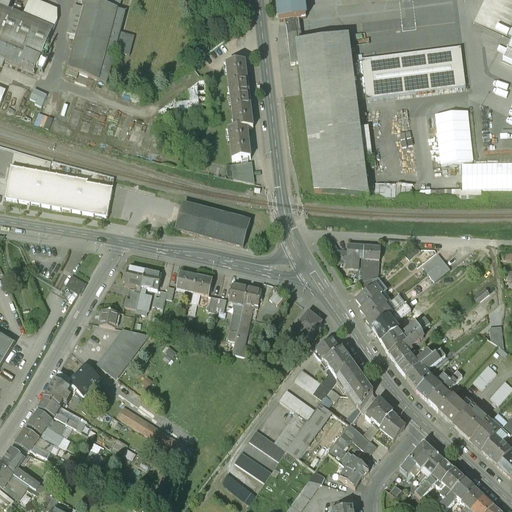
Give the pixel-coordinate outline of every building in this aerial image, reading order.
[(0,0),(0,61),(34,76),(42,59),(47,61),(50,52),(45,50),(58,24),(57,13),(31,1),(23,20),(9,14),(14,0),(0,0)] [(82,0),(85,1),(67,71),(107,86),(115,54),(129,58),(134,38),(120,35),(125,14),(118,11),(121,0),(82,0)] [(276,0),(279,23),(306,20),(303,0),(276,0)] [(22,10),(15,7),(12,13),(19,16),(22,10)] [(225,14),(215,14),(216,22),(226,22),(225,14)] [(348,38),(301,45),(300,39),(292,40),(290,41),(290,44),(292,44),(293,47),(292,47),(294,66),(298,65),(314,195),(368,199),(348,38)] [(460,50),(361,62),(366,102),(465,90),(460,50)] [(244,64),(226,66),(229,85),(234,131),(228,132),(232,161),(250,159),(246,130),(252,129),(247,88),(244,64)] [(204,83),(158,117),(160,125),(207,118),(204,83)] [(502,112),(511,89),(496,84),(488,107),(502,112)] [(47,97),(34,92),(30,101),(36,104),(35,106),(41,109),(47,97)] [(47,130),(52,119),(38,114),(34,125),(47,130)] [(195,158),(154,150),(151,163),(165,167),(192,172),(195,158)] [(250,164),(233,167),(234,182),(253,186),(250,164)] [(87,183),(11,168),(5,200),(107,219),(113,190),(87,185),(87,183)] [(395,199),(395,185),(374,185),(374,198),(395,199)] [(411,195),(412,187),(403,186),(402,194),(411,195)] [(480,193),(420,194),(419,202),(432,202),(481,202),(480,193)] [(251,225),(185,207),(178,232),(245,250),(251,225)] [(337,252),(334,246),(327,251),(336,266),(343,261),(347,261),(347,253),(337,252)] [(364,248),(348,247),(347,253),(347,261),(346,268),(350,271),(357,272),(358,260),(363,261),(364,249),(364,248)] [(363,261),(358,260),(357,272),(357,276),(366,277),(366,275),(374,275),(375,267),(367,267),(367,261),(378,262),(379,250),(364,249),(363,261)] [(410,251),(405,257),(409,260),(414,255),(410,251)] [(437,255),(422,267),(426,274),(442,262),(437,255)] [(442,262),(426,274),(433,283),(449,271),(442,262)] [(144,273),(128,269),(127,277),(124,277),(123,280),(126,281),(125,286),(137,289),(136,292),(134,294),(133,294),(131,302),(127,302),(125,310),(136,312),(144,273)] [(136,312),(135,314),(146,317),(151,298),(144,297),(145,290),(158,293),(162,277),(144,273),(136,312)] [(197,279),(180,275),(178,283),(175,282),(174,286),(177,287),(176,292),(193,295),(197,279)] [(84,286),(72,279),(66,288),(79,295),(84,286)] [(212,282),(197,279),(193,295),(209,299),(212,282)] [(370,282),(358,285),(365,294),(374,287),(370,282)] [(247,290),(233,287),(228,305),(239,308),(237,316),(233,315),(229,333),(237,335),(241,317),(243,308),(247,290)] [(365,294),(356,301),(362,310),(379,297),(381,296),(374,287),(365,294)] [(175,291),(168,289),(166,295),(165,301),(172,302),(175,291)] [(261,293),(247,290),(243,308),(250,309),(251,308),(253,309),(253,307),(258,308),(261,293)] [(484,290),(474,299),(477,304),(488,295),(484,290)] [(166,295),(161,293),(158,306),(164,307),(165,301),(166,295)] [(276,293),(269,301),(276,307),(283,299),(276,293)] [(362,310),(360,312),(367,321),(385,306),(379,297),(362,310)] [(367,321),(365,322),(372,331),(405,306),(398,297),(385,306),(367,321)] [(288,302),(284,298),(283,299),(276,307),(281,311),(288,302)] [(212,299),(209,308),(207,308),(205,313),(215,316),(215,315),(218,303),(218,301),(212,299)] [(225,305),(218,303),(215,315),(223,316),(225,305)] [(196,306),(191,305),(188,317),(186,327),(191,328),(193,318),(193,319),(196,306)] [(405,306),(372,331),(381,345),(396,333),(397,332),(391,325),(393,323),(394,325),(410,313),(405,306)] [(250,309),(243,308),(241,317),(248,319),(250,309)] [(118,316),(102,313),(99,328),(115,331),(118,316)] [(309,314),(293,333),(306,344),(321,324),(309,314)] [(241,317),(237,335),(246,337),(250,319),(248,319),(241,317)] [(423,319),(415,325),(420,332),(428,325),(423,319)] [(396,333),(381,345),(387,357),(414,336),(420,332),(415,325),(400,337),(396,333)] [(501,328),(489,329),(490,342),(503,350),(501,328)] [(135,336),(124,333),(99,367),(116,380),(125,368),(116,361),(135,336)] [(237,335),(229,333),(227,342),(235,344),(237,335)] [(0,368),(15,344),(0,335),(0,368)] [(246,337),(237,335),(235,344),(235,346),(243,348),(246,337)] [(135,336),(116,361),(125,368),(145,341),(147,338),(135,336)] [(414,336),(387,357),(396,368),(410,357),(406,352),(419,342),(414,336)] [(332,341),(313,354),(322,366),(324,364),(329,371),(328,372),(326,375),(328,377),(322,386),(329,392),(330,392),(333,387),(337,381),(350,364),(341,352),(340,353),(332,341)] [(243,348),(235,346),(232,357),(244,359),(251,350),(243,348)] [(432,358),(405,379),(416,393),(429,383),(431,381),(425,373),(440,362),(445,358),(440,352),(432,358)] [(416,352),(410,357),(413,362),(419,357),(416,352)] [(410,357),(396,368),(405,379),(432,358),(427,353),(414,363),(413,362),(410,357)] [(448,362),(445,358),(440,362),(443,367),(448,362)] [(363,383),(350,364),(337,381),(347,394),(363,383)] [(488,367),(473,384),(481,391),(496,374),(488,367)] [(104,390),(96,385),(99,381),(85,368),(70,384),(69,385),(83,398),(94,405),(95,404),(114,417),(123,404),(104,390)] [(322,386),(302,372),(294,382),(322,402),(329,392),(322,386)] [(462,378),(456,373),(448,382),(454,387),(462,378)] [(70,384),(58,376),(54,383),(64,389),(69,385),(70,384)] [(429,383),(416,393),(428,404),(448,382),(443,377),(436,384),(437,387),(433,387),(429,383)] [(448,382),(428,404),(437,413),(450,399),(446,395),(454,387),(448,382)] [(64,389),(54,383),(45,400),(60,409),(62,406),(66,399),(70,401),(74,395),(70,392),(64,389)] [(363,383),(347,394),(360,413),(373,395),(363,383)] [(511,389),(505,383),(490,399),(498,407),(511,391),(511,389)] [(330,392),(324,399),(331,404),(340,392),(333,387),(330,392)] [(315,412),(286,392),(279,403),(294,413),(293,415),(295,417),(274,444),(286,453),(307,424),(315,412)] [(463,398),(457,405),(450,399),(437,413),(453,427),(472,407),(472,406),(463,398)] [(331,404),(324,399),(319,407),(326,412),(331,404)] [(392,415),(379,401),(365,419),(370,424),(372,422),(380,430),(392,415)] [(58,412),(43,403),(38,411),(75,431),(78,425),(56,414),(58,412)] [(494,420),(475,403),(472,406),(472,407),(475,411),(477,411),(486,419),(486,421),(490,424),(494,420)] [(319,407),(307,424),(286,453),(299,462),(295,467),(304,474),(308,469),(315,474),(316,473),(328,456),(336,446),(343,435),(349,428),(326,412),(319,407)] [(475,411),(472,407),(453,427),(472,444),(490,424),(486,421),(486,419),(477,411),(475,411)] [(188,450),(123,409),(117,419),(173,454),(172,455),(180,460),(188,450)] [(51,422),(38,413),(33,420),(46,429),(51,422)] [(380,430),(379,431),(394,443),(404,430),(404,426),(397,421),(397,419),(392,415),(380,430)] [(490,424),(472,444),(482,453),(495,439),(506,426),(497,417),(494,420),(490,424)] [(511,419),(506,426),(495,439),(501,444),(508,437),(509,438),(511,435),(511,419)] [(46,429),(33,420),(27,428),(41,436),(42,434),(61,443),(64,439),(59,437),(51,432),(46,429)] [(106,420),(99,431),(106,435),(113,425),(106,420)] [(63,432),(55,427),(51,432),(59,437),(63,432)] [(369,444),(350,427),(349,428),(343,435),(351,442),(362,452),(369,444)] [(39,440),(25,431),(20,438),(34,447),(39,449),(47,453),(48,454),(53,447),(39,440)] [(394,443),(379,431),(373,439),(387,451),(394,443)] [(286,453),(256,432),(249,443),(278,463),(286,453)] [(343,435),(336,446),(342,451),(346,447),(347,448),(350,444),(349,443),(351,442),(343,435)] [(34,447),(20,438),(14,446),(28,454),(34,447)] [(501,444),(495,439),(482,453),(497,468),(511,453),(501,444)] [(376,448),(370,443),(369,444),(362,452),(369,457),(376,448)] [(87,451),(76,445),(72,454),(83,459),(87,451)] [(342,451),(336,446),(328,456),(334,461),(342,451)] [(422,447),(405,466),(405,467),(399,473),(408,481),(412,476),(415,479),(436,456),(425,447),(422,447)] [(12,449),(0,465),(0,466),(13,475),(13,476),(21,482),(25,476),(17,470),(25,459),(12,449)] [(47,453),(39,449),(35,454),(44,459),(47,453)] [(511,454),(511,453),(497,468),(510,479),(511,476),(511,454)] [(271,474),(241,454),(234,464),(264,484),(271,474)] [(415,479),(413,481),(417,485),(426,476),(423,473),(425,471),(432,478),(444,464),(436,456),(415,479)] [(368,473),(352,460),(348,466),(350,468),(347,472),(360,483),(368,473)] [(454,473),(444,464),(432,478),(415,497),(420,501),(437,483),(439,485),(441,487),(454,473)] [(13,475),(0,466),(0,487),(7,493),(11,489),(14,485),(9,481),(11,478),(13,476),(13,475)] [(347,472),(345,470),(342,476),(341,476),(338,481),(355,491),(360,483),(347,472)] [(325,480),(316,473),(315,474),(309,483),(321,486),(322,486),(325,480)] [(447,492),(443,494),(432,506),(437,511),(464,482),(454,473),(441,487),(447,492)] [(247,504),(254,495),(228,474),(221,483),(247,504)] [(13,476),(11,478),(31,494),(32,494),(37,497),(39,494),(34,491),(21,482),(13,476)] [(40,487),(25,476),(21,482),(34,491),(36,488),(38,490),(40,487)] [(464,482),(437,511),(438,511),(445,511),(454,504),(456,500),(461,505),(474,491),(464,482)] [(309,483),(287,511),(302,511),(321,486),(309,483)] [(439,485),(431,494),(433,496),(441,487),(439,485)] [(396,488),(389,495),(395,500),(401,493),(396,488)] [(20,497),(11,489),(7,493),(17,501),(20,497)] [(0,491),(0,504),(8,509),(14,500),(0,491)] [(465,509),(462,511),(471,511),(483,500),(474,491),(461,505),(465,509)] [(415,497),(411,500),(417,505),(420,501),(415,497)] [(52,500),(45,511),(53,511),(54,511),(58,502),(52,500)] [(483,500),(471,511),(489,511),(493,508),(483,500)]
